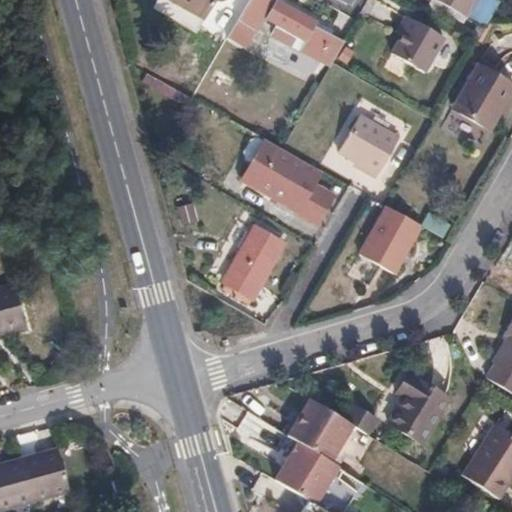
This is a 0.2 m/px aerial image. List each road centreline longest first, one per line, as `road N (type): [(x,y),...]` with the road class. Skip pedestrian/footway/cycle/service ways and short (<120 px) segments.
road 1 (residential): [(511,183),(427,309),(179,383)]
road 2 (primary): [(179,383),(76,0)]
road 3 (residential): [(179,383),(98,390),(0,417)]
road 4 (primary): [(216,511),(179,383)]
